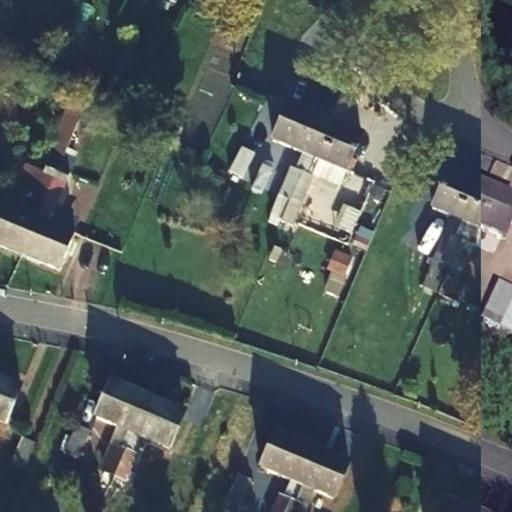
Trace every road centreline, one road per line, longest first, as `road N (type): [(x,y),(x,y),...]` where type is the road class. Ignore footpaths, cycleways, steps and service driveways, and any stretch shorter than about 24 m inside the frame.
road 1 (residential): [(0,312),(67,322),(511,463)]
road 2 (residential): [(418,0),(448,123),(511,150)]
